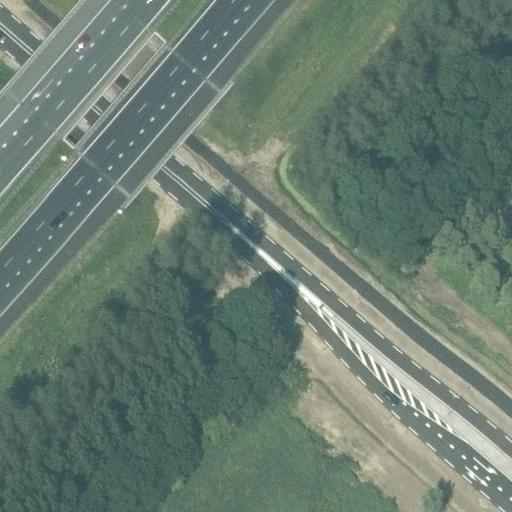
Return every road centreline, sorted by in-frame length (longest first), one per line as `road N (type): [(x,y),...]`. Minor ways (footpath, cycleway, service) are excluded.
road 1 (secondary): [(291,283),(0,23)]
road 2 (motorway): [(0,268),(234,0)]
road 3 (secondary): [(291,283),(388,398),(511,506)]
road 4 (secondary): [(511,454),(341,311),(291,283)]
road 5 (motorway): [(150,0),(0,173)]
